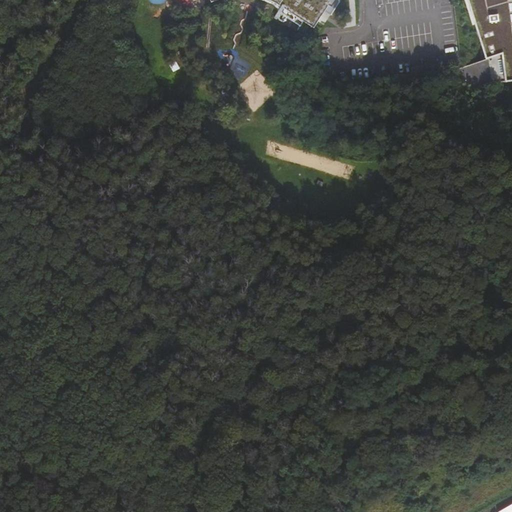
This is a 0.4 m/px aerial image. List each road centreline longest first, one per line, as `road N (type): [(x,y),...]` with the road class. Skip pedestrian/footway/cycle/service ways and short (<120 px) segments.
road 1 (track): [(153,106),(173,121),(201,189),(287,289),(286,321),(224,464),(228,497),(244,511)]
road 2 (track): [(19,117),(92,130),(195,96)]
road 3 (track): [(88,0),(0,149)]
